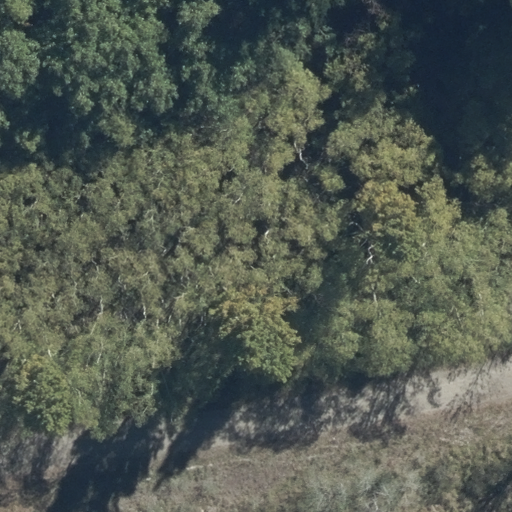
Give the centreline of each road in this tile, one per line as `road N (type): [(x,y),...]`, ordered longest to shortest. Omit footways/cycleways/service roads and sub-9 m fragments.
road 1 (track): [(511,344),(292,394),(0,446)]
road 2 (track): [(0,99),(248,0)]
